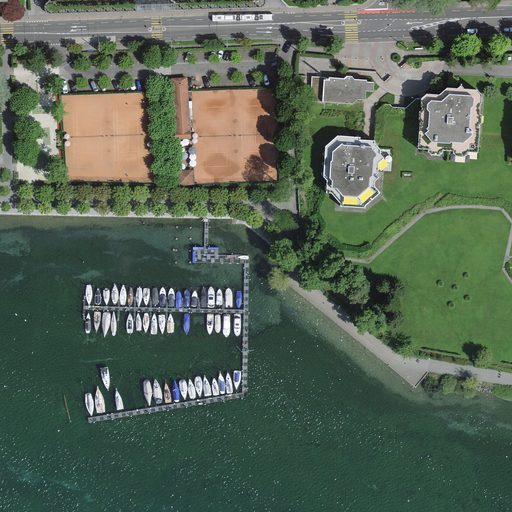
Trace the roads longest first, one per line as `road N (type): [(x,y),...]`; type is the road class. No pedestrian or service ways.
road 1 (primary): [(0,33),(389,25)]
road 2 (primary): [(389,25),(511,21)]
